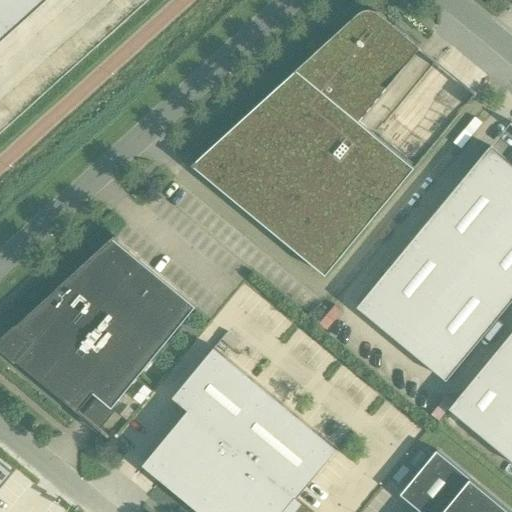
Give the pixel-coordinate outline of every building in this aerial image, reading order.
[(0,0),(0,39),(43,0),(0,0)] [(327,275),(416,167),(361,122),(422,48),(379,12),(378,12),(375,11),(372,10),(369,10),(367,10),(364,11),(361,12),(359,14),(193,165),(327,275)] [(358,306),(447,380),(503,313),(511,301),(511,163),(491,146),(414,239),(358,306)] [(112,408),(196,307),(114,239),(115,238),(114,237),(61,285),(14,328),(15,329),(0,343),(0,344),(15,358),(15,359),(84,416),(85,415),(80,410),(94,393),(112,408)] [(511,332),(449,408),(511,459),(511,332)] [(189,410),(146,462),(189,498),(189,499),(188,500),(189,501),(190,504),(191,505),(194,506),(195,506),(197,505),(201,508),(198,511),(199,511),(313,511),(297,498),(338,449),(214,347),(173,397),(189,410)] [(511,511),(437,450),(401,494),(422,511),(511,511)] [(0,500),(21,473),(0,457),(0,500)]
